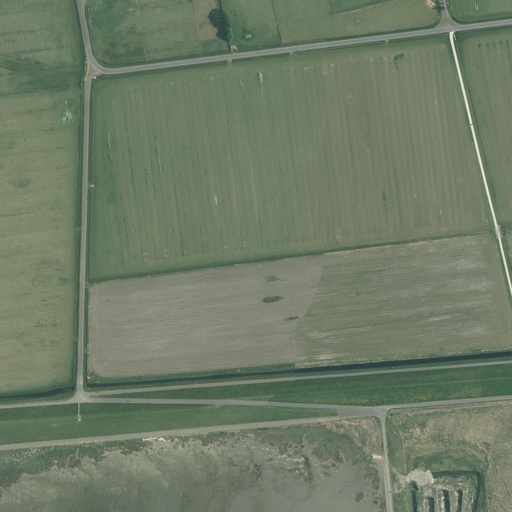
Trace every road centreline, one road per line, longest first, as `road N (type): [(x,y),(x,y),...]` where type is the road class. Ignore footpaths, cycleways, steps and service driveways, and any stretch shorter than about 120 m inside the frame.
road 1 (tertiary): [(96,67),(120,71),(449,30)]
road 2 (unclassified): [(78,401),(87,89),(96,67)]
road 3 (unclassified): [(381,408),(78,401)]
